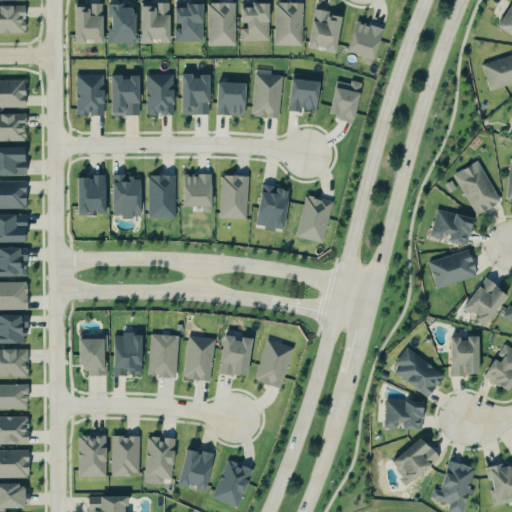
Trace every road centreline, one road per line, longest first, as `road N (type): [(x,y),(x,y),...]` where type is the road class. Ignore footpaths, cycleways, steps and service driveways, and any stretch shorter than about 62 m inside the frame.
road 1 (secondary): [(302,511),(332,440),(409,148),(461,0)]
road 2 (residential): [(58,0),(58,511)]
road 3 (secondary): [(425,0),(380,129),(342,282)]
road 4 (residential): [(342,282),(229,259),(59,254)]
road 5 (residential): [(60,289),(225,294),(334,314)]
road 6 (residential): [(58,141),(290,149)]
road 7 (secondary): [(334,314),(267,511)]
road 8 (residential): [(60,408),(217,414)]
